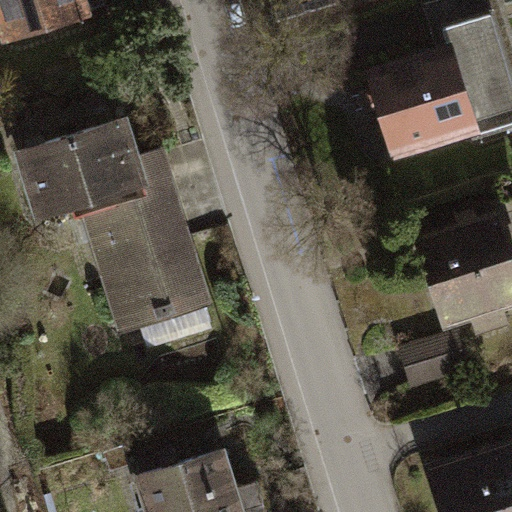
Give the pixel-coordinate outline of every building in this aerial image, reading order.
[(0,0),(0,25),(7,49),(109,19),(103,0),(0,0)] [(448,49),(369,72),(394,162),(479,138),(480,142),(511,133),(511,73),(496,18),(443,33),(448,49)] [(221,339),(165,155),(143,162),(131,124),(17,158),(39,229),(82,216),(94,254),(79,258),(90,295),(105,290),(120,341),(146,333),(154,359),(221,339)] [(511,223),(511,220),(424,244),(448,330),(475,322),(481,345),(511,335),(511,328),(508,313),(511,311),(511,223)] [(466,337),(402,355),(414,396),(477,378),(466,337)] [(511,511),(511,447),(430,473),(441,511),(511,511)] [(227,452),(137,481),(147,511),(261,511),(254,491),(241,495),(227,452)]
